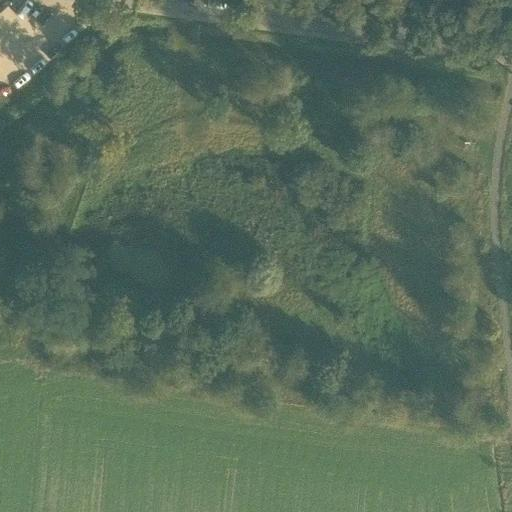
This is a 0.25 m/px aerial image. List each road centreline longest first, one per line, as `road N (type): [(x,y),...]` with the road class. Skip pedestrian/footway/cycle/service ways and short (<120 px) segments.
road 1 (unclassified): [(511,61),(106,0)]
road 2 (track): [(171,10),(195,62),(221,91),(436,120)]
